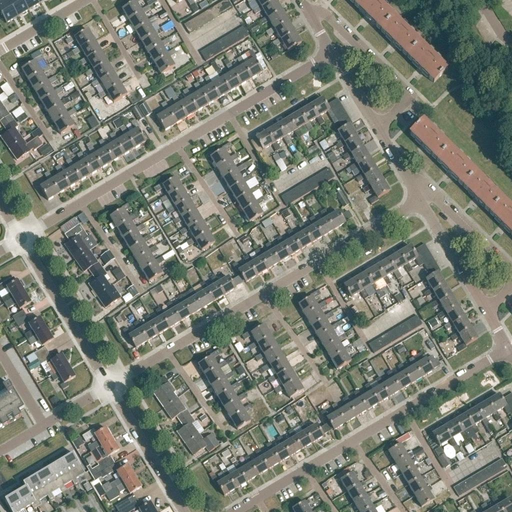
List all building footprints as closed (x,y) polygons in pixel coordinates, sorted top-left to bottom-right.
[(6,0),(5,0),(0,3),(0,13),(6,24),(17,18),(6,0)] [(21,0),(6,0),(17,18),(28,11),(21,0)] [(36,0),(21,0),(28,11),(39,5),(36,0)] [(121,11),(128,22),(141,14),(139,12),(135,5),(143,0),(135,0),(133,1),(134,3),(121,11)] [(274,1),(273,0),(246,0),(246,1),(248,5),(256,0),(260,7),(261,9),(274,1)] [(373,12),(380,5),(374,0),(358,0),(353,6),(365,17),(372,10),(373,12)] [(226,1),(222,3),(227,13),(232,10),(226,1)] [(281,12),(274,1),(261,9),(260,7),(252,12),(254,16),(262,11),(266,18),(267,20),(281,12)] [(151,14),(161,8),(157,2),(148,8),(150,11),(151,14)] [(227,13),(222,3),(217,6),(222,15),(227,13)] [(194,15),(199,12),(194,4),(193,4),(189,6),(194,15)] [(380,32),(393,18),(380,5),(373,12),(375,13),(368,20),(380,32)] [(222,15),(217,6),(212,9),(217,18),(222,15)] [(147,7),(139,12),(141,14),(128,22),(134,33),(147,25),(146,23),(142,16),(150,11),(148,8),(147,7)] [(217,18),(212,9),(207,12),(213,21),(217,18)] [(213,21),(207,12),(202,15),(208,24),(213,21)] [(287,23),(281,12),(267,20),(266,18),(258,22),(261,26),(268,22),(273,29),(274,31),(287,23)] [(208,24),(202,15),(198,17),(203,27),(208,24)] [(203,27),(198,17),(193,20),(198,30),(203,27)] [(154,18),(146,23),(147,25),(134,33),(141,43),(154,35),(153,33),(148,26),(156,22),(154,18)] [(400,38),(406,31),(393,18),(380,32),(391,43),(398,36),(400,38)] [(198,30),(193,20),(188,23),(193,32),(198,30)] [(193,32),(188,23),(183,26),(189,35),(193,32)] [(293,34),(287,23),(274,31),(273,29),(265,33),(267,37),(275,33),(279,40),(280,42),(293,34)] [(243,28),(239,31),(244,39),(249,36),(243,28)] [(160,29),(153,33),(154,35),(141,43),(147,54),(160,46),(159,44),(155,37),(163,33),(160,29)] [(75,41),(79,48),(81,50),(94,43),(87,31),(75,39),(74,37),(66,42),(68,46),(75,41)] [(244,39),(239,31),(234,34),(239,42),(244,39)] [(406,58),(419,45),(406,31),(400,38),(401,39),(394,46),(406,58)] [(177,34),(167,40),(169,43),(179,37),(177,34)] [(239,42),(234,34),(229,37),(234,45),(239,42)] [(300,45),(293,34),(280,42),(279,40),(271,44),(274,48),(281,44),(287,53),(300,45)] [(234,45),(229,37),(224,39),(230,48),(234,45)] [(230,48),(224,39),(219,42),(225,51),(230,48)] [(167,40),(159,44),(160,46),(147,54),(154,65),(167,57),(166,55),(161,48),(169,43),(167,40)] [(225,51),(219,42),(215,45),(220,54),(225,51)] [(100,53),(94,43),(81,50),(79,48),(72,53),(74,56),(75,57),(82,52),(86,59),(87,61),(100,53)] [(220,54),(215,45),(210,48),(215,57),(220,54)] [(426,64),(432,58),(419,45),(406,58),(417,69),(424,62),(426,64)] [(215,57),(210,48),(205,51),(210,60),(215,57)] [(168,59),(176,54),(174,50),(166,55),(167,57),(154,65),(160,76),(174,68),(168,59)] [(210,60),(205,51),(200,54),(206,63),(210,60)] [(33,61),(41,56),(38,52),(30,57),(33,61)] [(262,74),(255,61),(257,60),(252,52),(248,54),(252,62),(245,66),(243,67),(251,80),(262,74)] [(107,64),(100,53),(87,61),(86,59),(79,63),(81,67),(88,63),(93,70),(94,72),(107,64)] [(21,71),(28,82),(41,74),(40,72),(36,65),(44,60),(41,56),(33,61),(34,63),(21,71)] [(243,67),(245,66),(241,58),(237,61),(241,68),(234,72),(232,73),(240,87),(251,80),(243,67)] [(446,71),(432,58),(426,64),(428,66),(421,73),(432,84),(446,71)] [(262,61),(257,64),(261,71),(266,67),(262,61)] [(113,75),(107,64),(94,72),(93,70),(85,74),(87,78),(95,74),(99,81),(100,83),(113,75)] [(232,73),(234,72),(230,65),(229,65),(226,67),(230,74),(224,79),(222,80),(229,93),(240,87),(232,73)] [(48,67),(40,72),(41,74),(28,82),(35,93),(48,84),(47,82),(43,76),(50,71),(48,67)] [(222,80),(224,79),(219,71),(215,74),(219,81),(213,85),(211,86),(219,100),(229,93),(222,80)] [(107,93),(120,86),(113,75),(100,83),(99,81),(92,85),(94,89),(101,84),(106,91),(107,93)] [(54,78),(47,82),(48,84),(35,93),(41,103),(54,95),(53,93),(49,86),(57,82),(54,78)] [(211,86),(213,85),(208,78),(205,80),(209,87),(202,92),(200,93),(208,106),(219,100),(211,86)] [(74,87),(70,82),(63,87),(66,92),(74,87)] [(0,89),(7,99),(14,94),(6,84),(0,88),(0,89)] [(200,93),(202,92),(198,84),(194,87),(198,94),(191,98),(189,99),(197,113),(208,106),(200,93)] [(113,105),(126,97),(120,86),(107,93),(106,91),(98,96),(100,100),(108,95),(113,105)] [(61,89),(53,93),(54,95),(41,103),(47,114),(61,106),(60,104),(56,97),(63,93),(61,89)] [(189,99),(191,98),(187,91),(183,93),(187,100),(180,104),(178,106),(186,119),(197,113),(189,99)] [(73,102),(80,97),(78,93),(70,98),(73,102)] [(16,102),(18,100),(15,96),(13,97),(13,96),(8,100),(12,106),(17,102),(16,102)] [(178,106),(180,104),(176,97),(172,99),(176,107),(170,111),(168,112),(176,125),(186,119),(178,106)] [(67,99),(60,104),(61,106),(47,114),(54,125),(67,117),(66,115),(62,108),(70,104),(67,99)] [(331,111),(328,106),(326,107),(322,99),(311,106),(318,118),(320,117),(327,113),(334,125),(338,123),(336,121),(334,116),(331,111)] [(331,111),(340,106),(337,101),(328,106),(331,111)] [(168,112),(170,111),(165,103),(161,106),(166,113),(156,119),(165,132),(176,125),(168,112)] [(152,114),(145,104),(138,108),(144,118),(145,118),(152,114)] [(9,116),(1,105),(0,105),(0,122),(4,128),(14,122),(10,116),(9,116)] [(324,124),(320,117),(318,118),(311,106),(300,113),(307,125),(309,124),(316,119),(320,126),(324,124)] [(334,116),(343,110),(340,106),(331,111),(334,116)] [(138,108),(138,107),(132,110),(138,121),(144,118),(138,108)] [(69,119),(76,114),(74,110),(66,115),(67,117),(54,125),(61,136),(74,128),(69,119)] [(336,121),(346,115),(343,110),(334,116),(336,121)] [(313,131),(309,124),(307,125),(300,113),(289,119),(296,131),(298,130),(305,126),(309,133),(313,131)] [(339,125),(349,120),(346,115),(336,121),(338,123),(339,125)] [(117,131),(124,127),(119,119),(112,123),(117,131)] [(302,137),(298,130),(296,131),(289,119),(278,126),(285,138),(287,137),(294,133),(298,140),(298,139),(302,137)] [(342,130),(349,126),(352,125),(349,120),(339,125),(342,130)] [(18,128),(14,122),(4,128),(7,133),(0,138),(9,150),(22,140),(15,130),(18,128)] [(145,143),(138,131),(140,130),(135,122),(131,124),(136,131),(129,135),(126,137),(134,150),(145,143)] [(430,142),(436,135),(423,122),(409,135),(421,147),(428,140),(430,142)] [(291,144),(287,137),(285,138),(278,126),(267,132),(274,145),(276,144),(283,139),(287,146),(291,144)] [(356,138),(349,126),(342,130),(337,133),(343,143),(336,147),(338,151),(345,147),(344,145),(356,138)] [(126,137),(129,135),(124,128),(121,130),(125,137),(118,142),(115,143),(123,156),(134,150),(126,137)] [(280,151),(276,144),(274,145),(267,132),(255,139),(263,151),(272,146),(276,153),(280,151)] [(115,143),(118,142),(113,134),(109,137),(114,144),(107,148),(105,150),(113,163),(123,156),(115,143)] [(436,162),(449,148),(436,135),(430,142),(432,143),(425,150),(436,162)] [(22,140),(9,150),(17,161),(33,150),(34,151),(39,147),(42,145),(37,138),(29,144),(26,146),(22,140)] [(363,148),(356,138),(344,145),(345,147),(349,154),(342,158),(345,162),(352,158),(350,156),(363,148)] [(105,150),(107,148),(102,141),(99,143),(103,150),(96,155),(94,156),(102,169),(113,163),(105,150)] [(210,158),(217,169),(230,162),(228,159),(224,152),(232,148),(229,144),(221,149),(222,151),(210,158)] [(43,158),(52,152),(47,145),(38,151),(43,158)] [(94,156),(96,155),(92,147),(88,150),(92,157),(85,161),(83,162),(91,176),(102,169),(94,156)] [(369,159),(363,148),(350,156),(352,158),(356,165),(349,169),(351,172),(351,173),(358,169),(357,166),(369,159)] [(456,168),(463,161),(449,148),(436,162),(448,173),(455,166),(456,168)] [(83,162),(85,161),(81,154),(77,156),(81,163),(74,168),(72,169),(80,182),(91,176),(83,162)] [(236,155),(228,159),(230,162),(217,169),(223,180),(236,172),(235,170),(231,163),(238,159),(236,155)] [(281,160),(280,160),(278,156),(275,157),(278,162),(275,163),(281,173),(287,169),(281,160)] [(375,170),(369,159),(357,166),(358,169),(362,176),(356,180),(358,184),(365,180),(363,177),(375,170)] [(72,169),(74,168),(70,160),(69,161),(66,162),(66,163),(70,170),(64,174),(62,175),(69,188),(80,182),(72,169)] [(248,174),(256,169),(251,160),(242,166),(245,170),(245,169),(248,174)] [(463,188),(476,174),(463,161),(456,168),(458,169),(451,176),(463,188)] [(242,166),(235,170),(236,172),(223,180),(229,191),(243,183),(241,181),(237,174),(245,170),(242,166)] [(62,175),(64,174),(59,167),(55,169),(60,176),(53,180),(51,181),(59,195),(69,188),(62,175)] [(329,170),(324,173),(329,182),(334,179),(329,170)] [(382,181),(375,170),(363,177),(365,180),(369,187),(362,191),(364,195),(371,191),(369,188),(382,181)] [(40,188),(48,202),(59,195),(51,181),(53,180),(48,173),(44,175),(49,183),(40,188)] [(329,182),(324,173),(319,175),(325,185),(329,182)] [(483,194),(489,187),(476,174),(463,188),(474,199),(481,192),(483,194)] [(325,185),(319,175),(314,178),(320,187),(325,185)] [(249,176),(241,181),(243,183),(229,191),(236,202),(249,194),(248,192),(244,185),(251,181),(249,176)] [(320,187),(314,178),(310,181),(315,190),(320,187)] [(163,189),(167,196),(169,198),(182,190),(175,179),(163,186),(162,184),(153,189),(156,193),(163,189)] [(315,190),(310,181),(305,184),(310,193),(315,190)] [(388,192),(382,181),(369,188),(371,191),(375,198),(368,202),(370,205),(378,201),(377,199),(388,192)] [(310,193),(305,184),(300,187),(306,196),(310,193)] [(255,187),(248,192),(249,194),(236,202),(242,213),(256,205),(254,203),(250,196),(258,191),(255,187)] [(306,196),(300,187),(295,189),(301,199),(306,196)] [(489,214),(502,200),(489,187),(483,194),(484,195),(477,202),(489,214)] [(301,199),(295,189),(291,192),(296,201),(301,199)] [(188,201),(182,190),(169,198),(167,196),(160,200),(162,204),(170,200),(174,206),(175,209),(188,201)] [(296,201),(291,192),(286,195),(291,204),(296,201)] [(341,193),(336,196),(343,208),(348,205),(341,193)] [(291,204),(286,195),(281,198),(287,207),(291,204)] [(354,198),(360,208),(365,205),(359,195),(354,198)] [(257,207),(264,202),(262,198),(254,203),(256,205),(242,213),(249,224),(262,216),(257,207)] [(509,220),(511,217),(511,210),(502,200),(489,214),(501,225),(508,218),(509,220)] [(195,212),(188,201),(175,209),(174,206),(166,211),(168,214),(176,210),(180,217),(182,220),(195,212)] [(109,218),(115,229),(129,221),(128,219),(124,213),(132,208),(129,204),(121,209),(122,211),(109,218)] [(291,224),(298,220),(293,211),(286,216),(291,224)] [(343,223),(351,219),(348,213),(340,218),(337,213),(328,218),(324,211),(319,214),(324,221),(326,220),(333,231),(344,225),(343,223)] [(139,220),(145,217),(142,212),(136,215),(138,218),(139,220)] [(201,222),(195,212),(182,220),(180,217),(173,222),(175,225),(182,221),(187,228),(188,230),(201,222)] [(136,215),(128,219),(129,221),(115,229),(122,240),(135,232),(134,230),(130,223),(138,218),(136,215)] [(326,220),(324,221),(317,225),(313,218),(309,220),(313,227),(315,226),(322,238),(333,231),(326,220)] [(265,230),(272,225),(269,219),(262,224),(265,230)] [(208,233),(201,222),(188,230),(187,228),(179,233),(182,236),(189,232),(193,239),(195,241),(208,233)] [(315,226),(313,227),(306,231),(302,224),(298,227),(302,234),(304,233),(311,245),(322,238),(315,226)] [(65,246),(75,261),(89,252),(85,246),(87,245),(84,241),(88,238),(79,226),(65,236),(70,243),(65,246)] [(142,226),(134,230),(135,232),(122,240),(128,251),(142,243),(141,241),(137,234),(144,230),(142,226)] [(256,236),(262,232),(259,227),(253,230),(256,236)] [(304,233),(302,234),(295,238),(291,231),(287,233),(291,240),(293,239),(300,251),(311,245),(304,233)] [(214,244),(208,233),(195,241),(193,239),(186,243),(188,247),(196,243),(201,252),(214,244)] [(148,236),(141,241),(142,243),(128,251),(135,262),(148,254),(147,252),(143,245),(151,240),(148,236)] [(293,239),(291,240),(284,244),(280,237),(276,240),(280,247),(282,246),(289,258),(300,251),(293,239)] [(282,246),(280,247),(273,251),(269,244),(265,246),(269,253),(271,252),(278,264),(289,258),(282,246)] [(415,257),(427,250),(424,246),(412,252),(415,257)] [(155,247),(147,252),(148,254),(135,262),(141,273),(155,265),(153,263),(149,256),(157,251),(155,247)] [(423,266),(420,260),(418,258),(417,259),(415,257),(412,252),(410,248),(399,254),(405,266),(407,265),(414,261),(419,268),(423,266)] [(420,260),(429,254),(427,250),(415,257),(417,259),(418,258),(420,260)] [(271,252),(269,253),(262,258),(258,251),(254,253),(258,260),(260,259),(267,271),(278,264),(271,252)] [(97,263),(89,252),(75,261),(84,273),(88,270),(92,276),(102,269),(98,263),(97,263)] [(109,252),(100,258),(106,266),(114,260),(109,252)] [(395,272),(397,271),(401,278),(408,275),(412,272),(407,265),(405,266),(399,254),(388,261),(395,272)] [(423,266),(432,259),(429,254),(420,260),(423,266)] [(260,259),(258,260),(251,264),(247,257),(243,260),(247,267),(249,265),(257,278),(267,271),(260,259)] [(161,258),(153,263),(155,265),(141,273),(148,284),(161,276),(156,267),(164,262),(161,258)] [(425,269),(435,263),(432,259),(423,266),(425,269)] [(401,278),(397,271),(395,272),(388,261),(377,267),(384,279),(385,278),(393,274),(397,281),(401,278)] [(428,274),(437,268),(435,263),(425,269),(428,274)] [(249,265),(247,267),(240,271),(236,264),(232,266),(236,274),(238,272),(245,284),(257,278),(249,265)] [(366,274),(373,285),(375,284),(379,292),(385,289),(384,288),(386,288),(390,285),(385,278),(384,279),(377,267),(366,274)] [(430,278),(437,274),(440,272),(437,268),(428,274),(430,278)] [(106,275),(102,269),(92,276),(96,281),(89,285),(97,297),(110,288),(103,277),(106,275)] [(114,272),(120,279),(124,277),(118,269),(114,272)] [(379,292),(375,284),(373,285),(366,274),(355,281),(362,292),(364,291),(370,287),(375,294),(379,292)] [(444,285),(437,274),(430,278),(425,281),(431,290),(424,294),(426,298),(433,294),(432,292),(444,285)] [(234,289),(241,284),(238,278),(230,283),(227,278),(218,284),(214,277),(210,279),(214,286),(216,285),(223,297),(234,290),(234,289)] [(409,287),(414,284),(411,278),(405,281),(409,287)] [(368,298),(364,291),(362,292),(355,281),(343,287),(350,299),(359,293),(364,301),(368,298)] [(4,305),(24,293),(22,289),(24,288),(21,282),(18,283),(18,282),(8,288),(5,283),(0,285),(0,293),(6,289),(9,295),(1,300),(4,305)] [(216,285),(214,286),(207,290),(203,283),(200,285),(199,286),(203,293),(205,292),(212,303),(223,297),(216,285)] [(450,296),(444,285),(432,292),(433,294),(437,301),(430,306),(433,310),(440,305),(438,303),(450,296)] [(112,287),(110,288),(97,297),(105,309),(120,298),(112,287)] [(133,300),(139,295),(133,287),(127,291),(130,296),(133,300)] [(205,292),(203,293),(196,297),(192,290),(188,292),(192,299),(194,298),(201,310),(212,303),(205,292)] [(298,307),(305,318),(318,310),(316,307),(312,301),(320,296),(318,292),(310,297),(311,299),(298,307)] [(31,304),(24,293),(4,305),(7,310),(15,305),(19,311),(31,304)] [(399,295),(394,298),(398,304),(402,301),(399,295)] [(194,298),(192,299),(185,303),(181,296),(177,299),(181,306),(183,305),(190,317),(201,310),(194,298)] [(457,307),(450,296),(438,303),(440,305),(444,312),(437,317),(440,321),(446,317),(445,314),(457,307)] [(183,305),(181,306),(174,310),(170,303),(166,305),(170,313),(172,311),(179,323),(190,317),(183,305)] [(324,303),(316,307),(318,310),(305,318),(311,328),(324,321),(323,318),(319,311),(326,307),(324,303)] [(390,303),(384,307),(387,312),(394,308),(390,303)] [(464,318),(457,307),(445,314),(446,317),(450,323),(444,327),(446,331),(453,327),(452,325),(464,318)] [(172,311),(170,313),(163,317),(159,310),(155,312),(159,319),(161,318),(169,330),(179,323),(172,311)] [(15,324),(26,317),(23,311),(12,318),(15,324)] [(119,325),(126,321),(122,314),(115,318),(119,325)] [(331,314),(323,318),(324,321),(311,328),(318,339),(331,331),(330,329),(325,322),(333,318),(331,314)] [(161,318),(159,319),(152,323),(148,316),(144,319),(148,326),(150,324),(158,336),(169,330),(161,318)] [(30,322),(26,317),(15,324),(19,329),(30,322)] [(416,317),(412,320),(417,329),(422,327),(416,317)] [(470,329),(464,318),(452,325),(453,327),(457,334),(450,339),(453,343),(460,339),(458,336),(470,329)] [(24,336),(27,342),(46,330),(39,319),(28,326),(31,332),(24,336)] [(417,329),(412,320),(407,322),(413,332),(417,329)] [(413,332),(407,322),(403,325),(409,334),(413,332)] [(150,324),(148,326),(142,330),(137,323),(133,325),(137,332),(140,331),(147,343),(158,336),(150,324)] [(11,334),(17,331),(13,325),(8,329),(11,334)] [(337,325),(330,329),(331,331),(318,339),(324,350),(337,342),(336,340),(332,333),(339,328),(337,325)] [(409,334),(403,325),(399,327),(404,337),(409,334)] [(251,337),(255,343),(257,346),(270,338),(263,327),(251,335),(250,333),(242,338),(244,341),(251,337)] [(404,337),(399,327),(394,330),(400,339),(404,337)] [(136,350),(147,343),(140,331),(137,332),(131,336),(126,329),(122,332),(126,339),(128,338),(136,350)] [(477,341),(470,329),(458,336),(460,339),(464,345),(457,350),(459,354),(466,349),(465,348),(477,341)] [(53,341),(46,330),(27,342),(30,347),(38,342),(41,348),(53,341)] [(400,339),(394,330),(390,333),(396,342),(400,339)] [(396,342),(390,333),(386,335),(391,345),(396,342)] [(343,335),(336,340),(337,342),(324,350),(330,361),(344,353),(342,351),(338,343),(346,339),(343,335)] [(391,345),(386,335),(381,338),(387,347),(391,345)] [(276,349),(270,338),(257,346),(255,343),(248,348),(250,351),(250,352),(258,348),(262,354),(263,357),(276,349)] [(387,347),(381,338),(377,340),(383,350),(387,347)] [(383,350),(377,340),(373,343),(378,352),(383,350)] [(378,352),(373,343),(368,346),(374,355),(378,352)] [(429,353),(434,350),(430,344),(425,347),(429,353)] [(344,355),(352,350),(350,346),(342,351),(344,353),(330,361),(337,372),(350,364),(344,355)] [(399,355),(405,351),(402,346),(396,350),(399,355)] [(360,356),(366,352),(363,347),(357,351),(360,356)] [(38,361),(49,354),(45,348),(34,355),(38,361)] [(283,360),(276,349),(263,357),(262,354),(254,359),(257,363),(264,358),(268,365),(270,367),(283,360)] [(197,366),(204,377),(217,369),(216,367),(212,360),(219,356),(217,352),(209,357),(210,359),(197,366)] [(52,359),(49,354),(38,361),(41,366),(52,359)] [(62,356),(50,363),(47,365),(51,372),(48,373),(51,378),(57,374),(68,367),(62,356)] [(431,371),(439,367),(435,361),(433,362),(431,358),(416,366),(412,359),(408,362),(412,369),(414,367),(421,379),(432,372),(431,371)] [(289,370),(283,360),(270,367),(268,365),(261,370),(263,374),(271,369),(275,376),(276,378),(289,370)] [(223,363),(216,367),(217,369),(204,377),(210,388),(224,380),(223,378),(219,371),(226,367),(226,366),(223,363)] [(414,367),(412,369),(405,373),(401,366),(397,368),(401,375),(403,374),(410,386),(421,379),(414,367)] [(75,378),(68,367),(57,374),(63,384),(60,386),(62,391),(68,388),(66,384),(75,378)] [(237,370),(241,377),(245,374),(241,367),(237,370)] [(282,389),(296,381),(289,370),(276,378),(275,376),(267,380),(269,384),(277,380),(281,387),(282,389)] [(403,374),(401,375),(394,379),(390,372),(386,375),(390,382),(392,380),(399,392),(410,386),(403,374)] [(230,374),(223,378),(224,380),(210,388),(217,399),(230,391),(229,389),(225,382),(232,378),(230,374)] [(155,398),(163,410),(177,399),(173,394),(175,393),(168,383),(168,384),(164,378),(154,385),(158,391),(157,391),(160,394),(155,398)] [(392,380),(390,382),(383,386),(379,379),(375,381),(379,388),(381,387),(388,399),(399,392),(392,380)] [(302,392),(296,381),(282,389),(281,387),(273,391),(274,392),(276,395),(284,391),(289,400),(302,392)] [(16,410),(21,407),(23,410),(24,410),(8,384),(2,388),(7,396),(0,399),(0,430),(21,418),(16,410)] [(237,385),(229,389),(230,391),(217,399),(223,410),(237,402),(236,400),(232,393),(239,389),(237,385)] [(381,387),(379,388),(372,392),(368,385),(364,388),(368,395),(370,394),(377,405),(388,399),(381,387)] [(278,398),(276,395),(274,392),(266,397),(270,403),(278,398)] [(370,394),(368,395),(361,399),(357,392),(353,394),(357,401),(359,400),(366,412),(377,405),(370,394)] [(505,406),(511,401),(511,394),(502,401),(505,406)] [(243,395),(236,400),(237,402),(223,410),(230,421),(243,412),(242,411),(238,403),(245,399),(243,395)] [(507,416),(509,415),(511,414),(510,410),(507,407),(506,408),(505,406),(502,401),(499,396),(487,402),(494,414),(496,413),(503,409),(507,416)] [(359,400),(357,401),(350,405),(346,398),(342,401),(346,408),(348,407),(355,419),(366,412),(359,400)] [(56,399),(49,402),(52,408),(59,404),(56,399)] [(185,411),(177,399),(163,410),(171,422),(176,418),(180,424),(190,417),(185,410),(185,411)] [(308,399),(303,402),(306,407),(311,404),(308,399)] [(501,420),(496,413),(494,414),(487,402),(476,409),(483,421),(485,420),(492,416),(496,423),(501,420)] [(298,417),(304,413),(299,405),(293,408),(298,417)] [(348,407),(346,408),(339,412),(335,405),(331,407),(335,415),(337,413),(344,425),(355,419),(348,407)] [(244,414),(252,410),(249,406),(242,411),(243,412),(230,421),(236,432),(250,424),(244,414)] [(489,427),(485,420),(483,421),(476,409),(465,415),(472,427),(474,426),(481,422),(485,429),(489,427)] [(337,413),(335,415),(328,419),(324,411),(320,414),(324,421),(326,420),(333,432),(344,425),(337,413)] [(478,433),(474,426),(472,427),(465,415),(454,422),(461,434),(463,433),(470,429),(474,436),(478,433)] [(185,446),(198,435),(191,425),(194,423),(190,417),(180,424),(184,429),(177,434),(185,446)] [(467,440),(463,433),(461,434),(454,422),(443,428),(450,440),(452,439),(459,435),(463,442),(466,440),(467,440)] [(321,437),(329,432),(325,426),(318,431),(315,426),(307,431),(302,424),(298,427),(302,434),(304,433),(311,445),(322,438),(321,437)] [(456,446),(452,439),(450,440),(443,428),(432,435),(439,447),(448,441),(452,449),(456,446)] [(88,448),(91,453),(97,449),(112,441),(105,430),(96,435),(93,430),(81,437),(85,442),(94,437),(97,442),(88,448)] [(304,433),(302,434),(295,438),(291,431),(287,434),(291,441),(293,439),(300,451),(311,445),(304,433)] [(202,441),(198,435),(185,446),(193,457),(205,449),(208,453),(218,446),(210,435),(202,441)] [(395,445),(408,440),(406,435),(393,440),(395,445)] [(78,448),(84,445),(80,438),(74,441),(78,448)] [(293,439),(291,441),(284,445),(280,438),(276,440),(280,447),(282,446),(289,458),(300,451),(293,439)] [(118,452),(112,441),(97,449),(100,454),(104,460),(107,458),(118,452)] [(480,451),(485,448),(482,443),(477,446),(480,451)] [(282,446),(280,447),(273,451),(269,444),(269,445),(265,447),(269,453),(271,452),(278,464),(289,458),(282,446)] [(388,453),(394,465),(406,457),(402,450),(405,448),(403,444),(388,453)] [(271,452),(269,453),(262,458),(258,451),(254,453),(258,460),(260,459),(267,471),(278,464),(271,452)] [(73,454),(60,462),(72,482),(74,486),(78,484),(76,480),(85,474),(73,454)] [(459,463),(464,460),(460,454),(455,457),(459,463)] [(410,455),(406,457),(394,465),(401,475),(413,468),(408,460),(411,458),(410,455)] [(438,458),(445,469),(451,466),(444,455),(438,458)] [(260,459),(258,460),(251,464),(247,457),(243,460),(247,467),(249,466),(256,477),(267,471),(260,459)] [(111,459),(100,466),(103,471),(114,464),(111,459)] [(501,460),(497,463),(502,472),(506,470),(501,460)] [(72,482),(60,462),(48,470),(60,490),(59,490),(62,494),(66,491),(64,487),(72,482)] [(502,472),(497,463),(492,466),(498,475),(502,472)] [(117,470),(114,464),(103,471),(98,474),(101,479),(117,470)] [(249,466),(247,467),(240,471),(236,464),(232,466),(236,473),(238,472),(245,484),(256,477),(249,466)] [(416,466),(413,468),(401,475),(407,486),(419,479),(415,471),(418,469),(416,466)] [(498,475),(492,466),(488,468),(493,478),(498,475)] [(113,483),(116,489),(134,478),(128,467),(117,473),(120,479),(113,483)] [(493,478),(488,468),(483,471),(489,480),(493,478)] [(60,490),(48,470),(36,477),(48,497),(47,497),(49,501),(54,499),(51,495),(59,490),(60,490)] [(238,472),(236,473),(229,477),(225,470),(224,471),(221,473),(225,480),(227,478),(234,490),(245,484),(238,472)] [(489,480),(483,471),(479,473),(485,483),(489,480)] [(216,486),(223,497),(234,490),(227,478),(225,480),(221,473),(217,476),(220,483),(218,484),(214,477),(210,479),(214,487),(216,486)] [(340,482),(346,493),(358,486),(354,478),(357,476),(355,473),(340,482)] [(485,483),(479,473),(475,476),(480,485),(485,483)] [(480,485),(475,476),(470,479),(476,488),(480,485)] [(48,497),(36,477),(23,485),(26,490),(26,489),(37,508),(41,506),(39,502),(47,497),(48,497)] [(423,477),(419,479),(407,486),(414,497),(426,490),(421,483),(425,481),(423,477)] [(134,478),(116,489),(109,493),(112,499),(119,494),(119,495),(127,490),(129,495),(140,489),(134,478)] [(476,488),(470,479),(466,481),(471,491),(476,488)] [(471,491),(466,481),(462,484),(467,493),(471,491)] [(373,491),(379,488),(376,483),(370,487),(373,491)] [(92,490),(88,484),(83,487),(87,493),(92,490)] [(362,484),(358,486),(346,493),(353,504),(365,497),(360,489),(364,487),(362,484)] [(467,493),(462,484),(457,486),(463,496),(467,493)] [(463,496),(457,486),(453,489),(458,498),(463,496)] [(428,494),(431,492),(429,488),(426,490),(414,497),(421,509),(433,502),(428,494)] [(26,489),(26,490),(16,496),(24,511),(31,507),(34,511),(37,508),(26,489)] [(368,495),(365,497),(353,504),(357,511),(364,511),(372,508),(367,500),(370,498),(368,495)] [(22,511),(24,511),(16,496),(4,502),(10,511),(22,511)] [(122,503),(125,509),(136,502),(133,496),(122,503)] [(480,508),(484,505),(480,498),(476,500),(480,508)] [(500,511),(511,511),(511,504),(511,505),(509,500),(500,506),(495,499),(491,501),(496,508),(497,507),(500,511)] [(292,510),(292,511),(309,511),(306,507),(309,504),(307,501),(292,510)] [(130,511),(139,507),(136,502),(125,509),(120,511),(130,511)]
